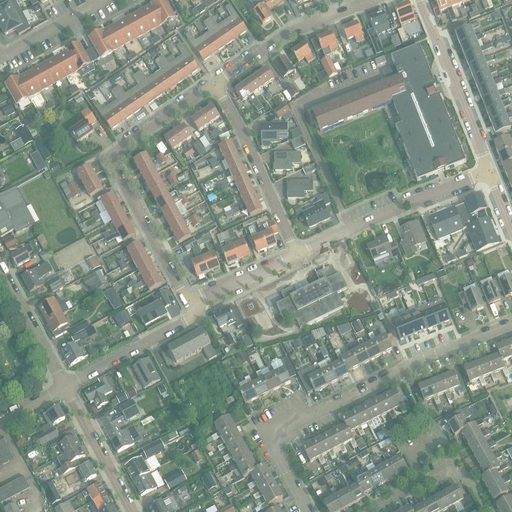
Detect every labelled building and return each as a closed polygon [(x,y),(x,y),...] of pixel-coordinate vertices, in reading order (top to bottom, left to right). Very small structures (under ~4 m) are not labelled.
[(3,8),(0,10),(0,24),(21,13),(14,0),(6,0),(1,3),(3,8)] [(162,24),(163,25),(174,19),(163,0),(157,0),(151,4),(152,5),(162,24)] [(250,0),(257,10),(253,12),(262,25),(272,18),(268,12),(283,1),(282,0),(262,0),(261,1),(260,0),(250,0)] [(456,21),(447,0),(435,0),(440,12),(446,9),(452,23),(456,21)] [(460,0),(447,0),(456,21),(451,7),(461,3),(460,0)] [(490,0),(486,0),(482,2),(485,10),(493,6),(490,0)] [(398,20),(405,17),(407,23),(415,20),(408,2),(394,8),(398,20)] [(139,12),(149,31),(162,24),(152,5),(139,12)] [(200,5),(195,9),(195,10),(199,15),(204,11),(200,5)] [(231,16),(224,21),(228,26),(236,38),(247,30),(229,5),(225,8),(231,16)] [(473,13),(469,15),(471,19),(480,16),(475,5),(470,7),(473,13)] [(127,19),(137,37),(149,31),(139,12),(127,19)] [(373,30),(375,36),(376,35),(382,33),(389,30),(383,12),(368,18),(373,30)] [(0,24),(0,26),(5,36),(16,30),(18,35),(30,29),(21,13),(0,24)] [(211,17),(207,20),(217,34),(225,45),(236,38),(228,26),(224,21),(217,26),(211,17)] [(114,26),(124,44),(137,37),(127,19),(114,26)] [(209,32),(202,36),(207,41),(214,53),(225,45),(217,34),(207,20),(203,23),(209,32)] [(342,28),(347,40),(354,37),(356,43),(363,40),(357,22),(342,28)] [(456,34),(460,45),(475,39),(474,37),(471,31),(479,28),(477,23),(469,26),(470,28),(456,34)] [(112,51),(124,44),(114,26),(102,33),(112,51)] [(397,31),(402,44),(408,42),(403,28),(397,31)] [(373,30),(367,32),(370,40),(376,55),(383,52),(377,37),(376,35),(375,36),(373,30)] [(95,48),(89,50),(95,61),(100,58),(101,59),(113,53),(112,51),(102,33),(101,31),(89,38),(95,48)] [(207,41),(202,36),(195,41),(189,32),(185,35),(202,61),(214,53),(207,41)] [(317,39),(310,41),(315,52),(321,50),(322,50),(325,58),(332,55),(331,52),(338,50),(331,32),(316,38),(317,39)] [(460,45),(465,57),(479,51),(478,48),(476,42),(483,39),(482,34),(474,37),(475,39),(460,45)] [(182,55),(176,59),(180,65),(188,76),(198,69),(190,57),(181,43),(176,46),(182,55)] [(290,52),(298,63),(304,58),(307,63),(314,58),(303,43),(290,52)] [(78,70),(78,72),(90,65),(90,64),(95,61),(89,50),(84,53),(78,44),(67,50),(78,70)] [(236,55),(241,63),(255,52),(250,45),(236,55)] [(465,57),(469,67),(484,62),(483,59),(480,53),(488,50),(486,45),(478,48),(479,51),(465,57)] [(396,128),(417,183),(438,175),(437,173),(445,170),(445,172),(465,164),(439,95),(434,97),(432,89),(436,88),(433,82),(419,47),(391,58),(394,67),(382,72),(387,84),(313,114),(319,131),(393,102),(402,126),(396,128)] [(55,58),(65,77),(78,70),(67,52),(55,58)] [(163,55),(159,58),(169,72),(176,84),(188,76),(180,65),(176,59),(169,64),(163,55)] [(272,64),(282,78),(293,70),(283,56),(272,64)] [(469,67),(474,79),(488,73),(487,71),(485,64),(492,61),(490,56),(483,59),(484,62),(469,67)] [(384,57),(374,60),(377,66),(386,62),(384,57)] [(43,65),(53,84),(65,77),(55,58),(43,65)] [(161,69),(154,74),(158,80),(166,91),(176,84),(169,72),(159,58),(155,61),(161,69)] [(329,58),(320,62),(324,72),(327,79),(328,79),(337,74),(329,58)] [(30,72),(40,91),(53,84),(43,65),(30,72)] [(266,68),(255,76),(262,87),(273,79),(266,68)] [(474,79),(478,90),(492,84),(492,81),(489,75),(497,72),(495,68),(487,71),(488,73),(474,79)] [(141,70),(137,73),(147,87),(154,99),(166,91),(158,80),(154,74),(147,79),(141,70)] [(28,98),(40,91),(30,72),(18,79),(28,98)] [(324,72),(316,76),(319,83),(327,79),(324,72)] [(139,85),(132,89),(136,95),(144,106),(154,99),(147,87),(137,73),(133,76),(139,85)] [(255,76),(245,83),(252,94),(262,87),(255,76)] [(478,90),(482,101),(497,95),(496,93),(496,92),(494,86),(501,83),(508,81),(507,76),(492,82),(492,81),(492,84),(478,90)] [(5,84),(17,106),(28,99),(17,78),(5,84)] [(113,78),(109,80),(114,87),(118,85),(113,78)] [(252,94),(245,83),(235,90),(242,101),(247,97),(252,94)] [(291,98),(298,94),(292,85),(286,90),(286,91),(291,98)] [(119,86),(115,88),(125,103),(132,114),(144,106),(136,95),(132,89),(125,94),(119,86)] [(301,91),(304,97),(313,93),(310,87),(301,91)] [(497,95),(482,101),(487,112),(501,106),(501,104),(498,97),(511,91),(511,89),(511,87),(496,93),(497,95)] [(117,100),(110,105),(113,110),(122,121),(132,114),(125,103),(115,88),(111,91),(117,100)] [(287,100),(291,98),(286,91),(282,94),(287,100)] [(92,92),(87,96),(91,101),(95,97),(92,92)] [(252,94),(247,97),(252,105),(257,112),(262,109),(257,101),(252,94)] [(278,95),(272,99),(278,107),(283,104),(278,95)] [(79,96),(73,100),(77,105),(83,101),(79,96)] [(113,110),(110,105),(103,109),(97,101),(93,104),(103,118),(110,129),(122,121),(113,110)] [(487,112),(491,123),(506,117),(505,115),(502,108),(510,105),(508,101),(501,104),(501,106),(487,112)] [(273,112),(278,119),(289,112),(284,104),(273,112)] [(10,106),(2,111),(6,118),(15,113),(10,106)] [(211,106),(200,114),(208,125),(219,117),(211,106)] [(42,108),(36,111),(40,118),(46,115),(42,108)] [(85,122),(69,133),(76,143),(93,131),(89,126),(96,122),(88,110),(81,115),(85,122)] [(506,117),(491,123),(496,134),(511,129),(507,119),(511,117),(511,112),(505,115),(506,117)] [(208,125),(200,114),(190,121),(198,131),(208,125)] [(278,136),(287,136),(286,124),(261,125),(261,143),(262,143),(262,147),(264,148),(269,148),(271,147),(270,143),(278,142),(278,136)] [(32,125),(26,128),(32,140),(38,137),(32,125)] [(183,125),(173,132),(181,143),(191,137),(183,125)] [(209,134),(213,140),(221,134),(217,128),(209,134)] [(297,129),(291,132),(292,141),(301,137),(297,129)] [(181,143),(173,132),(164,139),(172,150),(181,143)] [(218,137),(220,142),(230,137),(228,133),(218,137)] [(28,134),(20,138),(25,147),(33,142),(28,134)] [(493,144),(498,155),(511,149),(511,146),(510,140),(511,139),(511,134),(507,136),(508,138),(493,144)] [(210,146),(205,137),(199,140),(204,149),(210,146)] [(290,142),(293,150),(305,145),(301,137),(292,141),(290,142)] [(193,146),(199,156),(205,152),(199,142),(193,146)] [(156,157),(158,160),(164,157),(169,154),(162,143),(156,146),(161,154),(156,157)] [(218,148),(224,160),(235,154),(230,143),(218,148)] [(190,148),(187,150),(194,160),(195,159),(192,155),(194,154),(190,148)] [(511,149),(498,155),(502,166),(511,162),(511,149)] [(194,160),(187,150),(183,153),(190,163),(194,160)] [(274,154),(274,171),(291,171),(291,164),(299,164),(299,153),(274,154)] [(169,154),(164,157),(167,162),(173,159),(170,154),(169,154)] [(224,160),(229,171),(240,165),(235,154),(224,160)] [(133,162),(138,171),(151,166),(145,155),(133,162)] [(164,157),(158,160),(160,165),(167,162),(164,157)] [(42,160),(35,164),(39,172),(46,168),(42,160)] [(56,162),(49,166),(53,174),(60,170),(56,162)] [(511,162),(502,166),(506,177),(511,175),(511,162)] [(217,163),(206,168),(208,172),(219,167),(217,163)] [(302,170),(305,176),(316,170),(313,164),(302,170)] [(229,171),(234,182),(245,176),(240,165),(229,171)] [(76,173),(83,185),(96,179),(89,166),(76,173)] [(138,171),(144,182),(156,176),(151,166),(138,171)] [(144,182),(149,191),(161,185),(156,176),(144,182)] [(234,182),(239,193),(250,188),(245,176),(234,182)] [(96,179),(83,185),(90,198),(102,191),(96,179)] [(304,193),(313,193),(312,181),(287,182),(287,200),(304,200),(304,193)] [(60,186),(65,195),(70,192),(68,187),(66,183),(60,186)] [(74,183),(68,187),(70,192),(77,189),(74,183)] [(149,191),(154,200),(166,194),(161,185),(149,191)] [(239,193),(244,205),(256,199),(250,188),(239,193)] [(77,189),(70,192),(73,198),(80,195),(77,189)] [(0,237),(1,238),(14,231),(16,235),(32,226),(12,190),(0,196),(0,237)] [(70,192),(65,195),(68,201),(73,198),(70,192)] [(166,194),(154,200),(159,210),(171,204),(172,206),(180,202),(178,198),(175,192),(167,196),(166,194)] [(186,199),(180,202),(183,207),(199,198),(197,193),(186,199)] [(315,198),(317,202),(322,200),(324,207),(330,204),(325,194),(315,198)] [(100,201),(106,211),(118,205),(112,195),(100,201)] [(212,195),(207,198),(209,203),(215,200),(212,195)] [(436,216),(429,219),(437,241),(466,230),(476,254),(498,245),(495,238),(496,237),(492,227),(491,228),(488,220),(484,212),(486,211),(480,197),(465,203),(465,205),(447,212),(446,211),(436,215),(436,216)] [(256,199),(244,205),(239,207),(242,213),(247,211),(249,217),(261,212),(256,199)] [(171,204),(159,210),(165,221),(177,214),(178,217),(187,212),(184,206),(183,207),(180,202),(172,206),(171,204)] [(314,209),(302,214),(308,229),(328,220),(321,202),(313,206),(314,209)] [(224,209),(226,213),(237,208),(236,204),(224,209)] [(106,211),(111,222),(123,216),(118,205),(106,211)] [(165,221),(171,233),(196,218),(195,216),(181,223),(178,217),(177,214),(165,221)] [(111,222),(117,232),(129,226),(123,216),(111,222)] [(196,218),(171,233),(178,244),(190,238),(184,227),(192,223),(194,227),(199,224),(200,224),(198,220),(196,218)] [(261,236),(260,236),(266,250),(276,246),(272,236),(278,234),(273,222),(262,226),(264,230),(259,232),(261,236)] [(401,244),(407,257),(416,254),(414,248),(425,244),(417,224),(401,230),(406,242),(401,244)] [(117,232),(110,236),(110,237),(112,241),(119,237),(123,243),(135,237),(129,226),(117,232)] [(226,232),(226,233),(232,246),(238,262),(249,257),(243,242),(238,244),(232,229),(227,232),(226,232)] [(266,250),(260,236),(256,238),(252,229),(248,231),(257,254),(266,250)] [(183,247),(186,253),(191,250),(196,261),(190,263),(196,278),(208,274),(219,269),(213,254),(202,258),(198,247),(201,245),(204,244),(212,239),(209,232),(202,236),(194,241),(183,247)] [(232,246),(226,233),(216,236),(220,245),(224,243),(227,248),(220,251),(227,266),(238,262),(232,246)] [(12,237),(3,242),(11,258),(16,267),(29,260),(26,255),(33,251),(30,246),(23,249),(24,251),(20,253),(12,237)] [(378,242),(366,247),(372,261),(388,254),(390,259),(398,256),(393,244),(388,246),(384,237),(377,240),(378,242)] [(127,250),(132,260),(144,253),(138,244),(127,250)] [(39,254),(43,261),(53,256),(49,249),(39,254)] [(465,250),(457,253),(459,259),(467,256),(465,250)] [(132,260),(137,270),(149,264),(144,253),(132,260)] [(453,255),(445,258),(447,264),(455,260),(453,255)] [(430,267),(437,272),(442,266),(435,260),(430,267)] [(21,278),(29,293),(44,285),(41,278),(52,272),(47,264),(21,278)] [(137,270),(143,280),(154,273),(149,264),(137,270)] [(336,294),(347,289),(340,274),(336,276),(331,267),(315,274),(320,283),(294,296),(291,289),(280,294),(284,302),(276,306),(283,320),(293,315),(300,330),(343,309),(336,294)] [(98,289),(107,284),(99,271),(82,280),(87,288),(95,284),(98,289)] [(436,273),(439,280),(447,278),(444,271),(436,273)] [(137,285),(131,288),(127,290),(129,295),(146,286),(149,292),(161,285),(154,273),(143,280),(143,281),(137,285)] [(425,278),(427,283),(435,280),(433,275),(425,278)] [(491,281),(492,284),(497,293),(502,291),(505,298),(511,295),(511,281),(510,277),(499,281),(497,279),(491,281)] [(46,284),(52,294),(62,289),(57,278),(46,284)] [(418,287),(427,283),(425,278),(416,282),(418,287)] [(475,288),(476,291),(479,300),(485,298),(488,305),(500,301),(497,293),(492,284),(481,288),(480,286),(475,288)] [(374,290),(377,296),(383,294),(381,287),(374,290)] [(112,288),(103,294),(107,300),(116,295),(112,288)] [(483,308),(479,300),(476,291),(464,295),(463,293),(458,295),(463,307),(468,305),(471,312),(483,308)] [(163,310),(170,306),(164,293),(156,297),(160,304),(154,307),(138,316),(145,328),(167,316),(163,310)] [(53,302),(39,309),(46,324),(61,316),(69,312),(64,303),(62,305),(58,299),(53,302)] [(442,299),(432,303),(440,325),(450,320),(442,299)] [(378,302),(371,305),(374,312),(381,309),(378,302)] [(432,303),(421,307),(430,329),(440,325),(432,303)] [(227,327),(228,327),(230,332),(237,329),(244,325),(235,307),(229,310),(228,309),(213,316),(219,329),(226,326),(227,327)] [(421,307),(411,311),(420,333),(430,329),(421,307)] [(113,317),(119,328),(130,323),(124,311),(113,317)] [(411,311),(401,315),(410,337),(420,333),(411,311)] [(401,315),(391,320),(399,341),(410,337),(401,315)] [(61,316),(46,324),(55,339),(66,333),(64,330),(68,328),(61,316)] [(350,325),(356,336),(364,331),(359,321),(350,325)] [(83,330),(89,327),(86,322),(80,325),(69,331),(72,336),(83,330)] [(348,325),(336,328),(341,337),(351,331),(348,325)] [(93,327),(84,332),(88,339),(97,334),(93,327)] [(330,327),(325,330),(328,337),(334,334),(330,327)] [(168,349),(176,364),(202,350),(208,361),(216,357),(202,330),(168,349)] [(73,344),(61,351),(70,367),(88,357),(80,343),(88,339),(84,332),(71,339),(73,344)] [(223,337),(227,344),(233,341),(230,334),(223,337)] [(368,336),(371,343),(373,342),(381,357),(392,351),(384,337),(376,341),(372,334),(368,336)] [(311,336),(301,341),(304,347),(314,341),(311,336)] [(299,339),(292,343),(296,350),(303,347),(299,339)] [(357,342),(360,349),(362,348),(369,362),(381,357),(373,342),(371,343),(365,347),(361,340),(357,342)] [(495,348),(498,355),(502,362),(510,358),(511,362),(511,355),(507,343),(495,348)] [(346,347),(350,354),(351,354),(358,368),(369,362),(362,348),(360,349),(354,352),(350,345),(346,347)] [(324,348),(319,350),(324,359),(328,357),(324,348)] [(254,349),(246,352),(249,357),(256,354),(254,349)] [(340,360),(341,362),(347,374),(358,368),(351,354),(350,354),(343,358),(339,351),(335,353),(339,361),(340,360)] [(245,352),(236,356),(238,361),(247,357),(245,352)] [(498,355),(486,360),(492,374),(495,374),(502,371),(505,378),(508,385),(511,383),(506,369),(505,369),(502,362),(498,355)] [(221,364),(224,368),(236,362),(234,357),(221,364)] [(271,366),(267,368),(271,375),(272,375),(279,389),(290,383),(289,379),(295,376),(286,358),(280,361),(276,360),(272,362),(271,366)] [(132,367),(144,389),(160,381),(148,359),(132,367)] [(325,362),(328,369),(330,368),(337,382),(349,376),(347,374),(341,362),(333,366),(329,359),(325,362)] [(486,360),(475,365),(481,379),(483,379),(490,376),(493,383),(498,381),(495,374),(492,374),(486,360)] [(313,367),(317,374),(319,374),(326,388),(337,382),(330,368),(328,369),(321,372),(318,365),(313,367)] [(481,379),(475,365),(463,369),(469,384),(479,380),(482,388),(486,386),(483,379),(481,379)] [(302,373),(298,376),(304,387),(310,384),(315,393),(326,388),(319,374),(317,374),(313,367),(306,371),(302,373)] [(256,374),(259,381),(261,380),(268,394),(279,389),(272,375),(271,375),(263,379),(260,372),(256,374)] [(454,374),(442,378),(447,393),(449,392),(456,389),(459,396),(463,395),(463,394),(466,393),(459,376),(455,378),(454,374)] [(244,380),(248,387),(249,386),(257,400),(268,394),(261,380),(259,381),(252,384),(249,377),(244,380)] [(442,378),(430,383),(436,397),(437,397),(444,394),(447,401),(451,400),(452,399),(449,392),(447,393),(442,378)] [(249,386),(248,387),(241,390),(237,383),(233,385),(237,393),(238,392),(245,406),(257,400),(249,386)] [(420,393),(415,395),(419,404),(423,402),(424,402),(433,399),(436,406),(439,413),(443,412),(443,411),(440,404),(437,397),(436,397),(430,383),(418,388),(420,393)] [(84,394),(90,404),(93,402),(97,409),(108,403),(104,396),(112,392),(109,387),(105,389),(102,384),(84,394)] [(163,385),(158,388),(162,396),(167,393),(163,385)] [(125,392),(129,399),(137,395),(133,387),(125,392)] [(395,391),(383,397),(391,412),(393,411),(399,407),(403,415),(407,413),(403,406),(402,406),(395,391)] [(125,393),(116,397),(120,404),(128,399),(125,393)] [(383,397),(372,403),(380,418),(382,416),(389,413),(392,420),(396,418),(393,411),(391,412),(383,397)] [(101,424),(109,439),(125,431),(125,430),(120,433),(118,429),(123,427),(124,426),(121,420),(124,419),(126,422),(140,415),(132,400),(118,408),(121,413),(112,418),(101,424)] [(372,403),(361,409),(369,423),(371,422),(378,419),(381,426),(386,424),(382,416),(380,418),(372,403)] [(45,434),(37,439),(41,447),(55,439),(58,437),(52,426),(64,420),(58,408),(43,416),(48,426),(42,428),(45,434)] [(361,409),(351,414),(358,428),(360,427),(367,424),(371,432),(375,440),(377,439),(373,430),(375,429),(371,422),(369,423),(361,409)] [(455,437),(461,433),(468,429),(467,429),(463,421),(471,417),(467,409),(461,412),(461,411),(451,417),(454,422),(449,425),(455,437)] [(137,420),(139,425),(157,417),(154,411),(137,420)] [(342,419),(345,426),(349,433),(356,430),(360,437),(364,435),(360,427),(358,428),(351,414),(342,419)] [(214,441),(220,437),(219,435),(234,427),(229,418),(214,426),(218,433),(211,437),(203,442),(205,446),(214,441)] [(461,433),(468,445),(481,437),(480,435),(476,428),(484,424),(481,420),(473,424),(474,425),(467,429),(468,429),(461,433)] [(151,432),(155,438),(165,432),(161,425),(151,432)] [(345,426),(333,432),(340,446),(343,446),(349,442),(353,450),(355,449),(357,448),(353,441),(349,433),(345,426)] [(219,452),(226,448),(225,446),(240,438),(234,427),(219,435),(220,437),(224,444),(217,448),(219,452)] [(387,429),(377,435),(380,441),(384,439),(390,435),(387,429)] [(125,431),(109,439),(117,454),(133,445),(125,431)] [(468,445),(473,455),(487,448),(487,446),(483,439),(489,435),(487,431),(480,435),(481,437),(468,445)] [(175,432),(158,440),(159,442),(161,446),(178,437),(175,432)] [(333,432),(323,437),(330,452),(332,451),(339,448),(343,455),(346,453),(343,446),(340,446),(333,432)] [(57,447),(62,456),(79,447),(74,437),(62,444),(59,439),(48,445),(51,451),(57,447)] [(323,437),(312,442),(319,458),(321,457),(328,453),(332,461),(336,459),(332,451),(330,452),(323,437)] [(225,463),(232,459),(231,457),(246,448),(240,438),(225,446),(226,448),(230,455),(223,458),(225,463)] [(391,438),(385,441),(388,447),(394,443),(391,438)] [(360,451),(366,448),(362,439),(355,443),(360,451)] [(142,451),(146,460),(164,451),(161,446),(159,442),(142,451)] [(319,458),(312,442),(302,448),(310,463),(317,459),(321,466),(322,466),(325,464),(321,457),(319,458)] [(473,455),(479,466),(493,459),(493,457),(489,450),(496,446),(493,442),(487,446),(487,448),(473,455)] [(62,456),(57,459),(62,468),(59,470),(62,476),(75,469),(80,466),(77,460),(84,457),(79,447),(62,456)] [(2,451),(8,461),(14,458),(8,448),(2,451)] [(231,473),(238,469),(237,467),(252,459),(246,448),(231,457),(232,459),(235,465),(229,469),(231,473)] [(0,451),(0,459),(3,464),(8,461),(2,451),(0,451)] [(479,466),(485,477),(500,469),(499,468),(495,462),(502,458),(499,453),(493,457),(493,459),(479,466)] [(383,458),(387,465),(388,464),(396,477),(407,471),(399,458),(391,462),(387,455),(384,457),(383,458)] [(125,468),(132,482),(149,473),(141,459),(125,468)] [(243,478),(250,475),(258,470),(252,459),(237,467),(238,469),(241,475),(234,479),(236,483),(244,479),(243,478)] [(356,460),(349,464),(351,467),(354,468),(359,465),(357,460),(356,460)] [(372,464),(376,471),(377,470),(384,484),(396,477),(388,464),(387,465),(380,469),(376,462),(373,463),(372,464)] [(482,479),(488,491),(502,483),(501,480),(497,474),(508,468),(505,464),(499,468),(500,469),(485,477),(482,479)] [(89,465),(79,470),(84,479),(82,480),(83,481),(84,483),(96,477),(89,465)] [(249,490),(256,487),(255,484),(270,476),(265,466),(258,470),(250,475),(254,482),(247,486),(249,490)] [(346,466),(340,470),(343,476),(349,472),(346,466)] [(361,470),(365,477),(366,476),(374,490),(384,484),(377,470),(376,471),(369,475),(365,468),(361,470)] [(311,471),(307,474),(310,480),(315,477),(311,471)] [(165,481),(170,490),(187,480),(182,472),(165,481)] [(149,473),(132,482),(140,497),(157,488),(149,474),(149,473)] [(201,479),(208,491),(216,487),(209,474),(201,479)] [(355,483),(356,486),(356,485),(362,496),(363,496),(374,490),(366,476),(365,477),(358,481),(354,474),(350,476),(354,484),(355,483)] [(23,476),(17,479),(23,490),(29,487),(23,476)] [(255,501),(262,497),(261,495),(276,487),(270,476),(255,484),(256,487),(260,493),(253,497),(255,501)] [(43,477),(36,481),(40,488),(47,484),(43,477)] [(502,483),(488,491),(494,502),(508,494),(503,485),(510,481),(508,477),(501,481),(501,480),(502,483)] [(324,478),(318,482),(321,487),(327,484),(324,478)] [(11,482),(17,494),(23,490),(17,479),(11,482)] [(5,486),(11,497),(17,494),(11,482),(5,486)] [(52,482),(43,488),(52,505),(61,500),(52,482)] [(340,485),(344,492),(345,492),(353,505),(364,499),(363,496),(362,496),(356,485),(356,486),(348,490),(344,483),(340,485)] [(89,496),(92,502),(105,495),(100,485),(82,494),(84,499),(89,496)] [(0,488),(0,491),(5,500),(11,497),(5,486),(0,488)] [(261,495),(262,497),(266,504),(258,507),(254,510),(255,511),(259,511),(261,511),(269,507),(268,506),(282,498),(276,487),(261,495)] [(457,488),(445,494),(452,507),(453,507),(460,503),(464,509),(468,507),(473,504),(469,497),(464,500),(457,488)] [(329,491),(333,498),(334,498),(342,511),(353,505),(345,492),(344,492),(337,496),(333,489),(329,491)] [(445,494),(434,500),(440,511),(443,511),(449,509),(450,511),(456,511),(453,507),(452,507),(445,494)] [(92,502),(88,504),(91,510),(92,511),(100,511),(111,506),(105,495),(92,502)] [(334,498),(333,498),(326,502),(322,495),(318,497),(323,505),(324,505),(327,511),(340,511),(342,511),(334,498)] [(496,505),(500,511),(511,511),(511,501),(511,500),(511,495),(509,497),(510,497),(496,505)] [(440,511),(434,500),(422,506),(425,511),(440,511)] [(147,509),(148,511),(166,511),(161,501),(147,509)] [(1,509),(2,511),(17,511),(12,503),(1,509)] [(222,503),(216,507),(218,511),(225,508),(222,503)]
